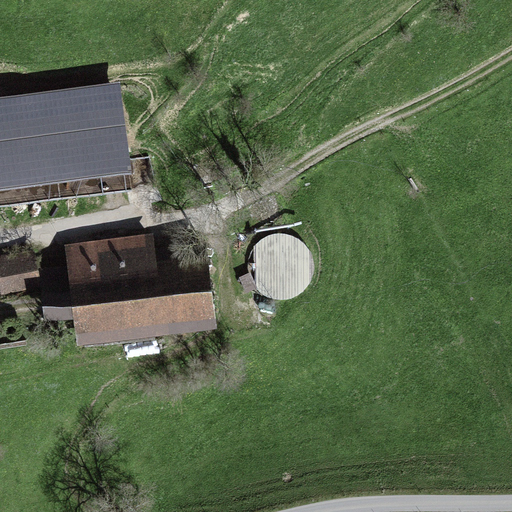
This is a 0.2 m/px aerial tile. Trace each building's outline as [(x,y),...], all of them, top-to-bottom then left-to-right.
[(126,87),(0,100),(0,195),(137,181),(126,87)] [(157,238),(73,245),(81,342),(220,330),(213,256),(159,261),(157,238)] [(303,242),(273,239),(267,283),(298,287),(303,242)] [(41,281),(34,252),(0,259),(0,270),(4,289),(41,281)] [(75,280),(48,280),(47,304),(75,305),(75,280)]
